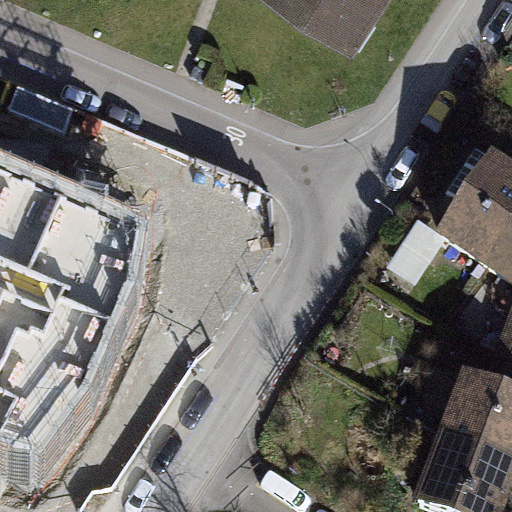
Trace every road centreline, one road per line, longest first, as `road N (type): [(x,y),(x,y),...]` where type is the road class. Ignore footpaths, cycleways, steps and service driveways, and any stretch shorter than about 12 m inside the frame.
road 1 (residential): [(0,45),(354,197)]
road 2 (residential): [(354,197),(263,367),(200,461)]
road 3 (residential): [(487,0),(354,197)]
